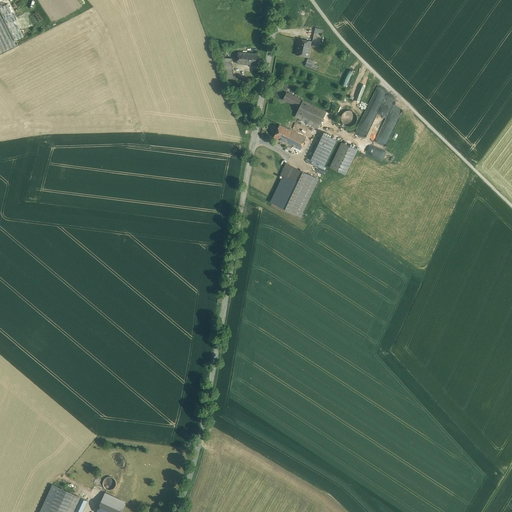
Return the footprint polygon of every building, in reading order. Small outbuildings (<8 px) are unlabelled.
[(23,37),(7,4),(0,7),(0,13),(14,41),(23,37)] [(0,13),(0,53),(16,46),(14,41),(0,13)] [(322,34),(314,33),(312,42),(313,42),(317,43),(317,40),(320,41),(322,34)] [(311,42),(299,39),(295,54),(299,55),(299,56),(299,55),(308,57),(311,42)] [(250,53),(238,53),(237,63),(249,64),(250,53)] [(258,54),(250,53),(249,64),(257,65),(258,54)] [(232,58),(221,58),(221,62),(227,79),(233,78),(233,76),(231,63),(232,58)] [(355,65),(352,63),(342,85),(346,87),(355,65)] [(355,69),(348,85),(352,87),(359,71),(355,69)] [(358,105),(365,86),(361,84),(353,103),(358,105)] [(303,100),(286,93),(283,100),(299,108),(303,100)] [(326,112),(303,100),(299,108),(297,113),(320,125),(323,119),(326,112)] [(320,125),(297,113),(295,117),(319,129),(320,125)] [(305,133),(307,128),(294,123),(292,129),(305,133)] [(291,130),(280,125),(274,137),(285,142),(291,130)] [(292,130),(291,130),(285,142),(300,150),(306,138),(292,130)] [(322,133),(312,153),(321,157),(318,163),(324,166),(336,140),(322,133)] [(342,143),(330,167),(345,174),(357,150),(342,143)] [(321,157),(312,153),(309,159),(318,163),(321,157)] [(286,164),(281,174),(283,176),(271,202),(288,210),(305,173),(286,164)] [(288,210),(300,216),(318,179),(305,173),(288,210)] [(52,485),(39,511),(48,511),(60,488),(52,485)] [(48,511),(65,511),(74,494),(60,488),(48,511)] [(120,511),(125,502),(105,493),(96,511),(120,511)] [(74,511),(81,498),(74,494),(65,511),(74,511)] [(81,498),(74,511),(81,511),(87,501),(81,498)]
